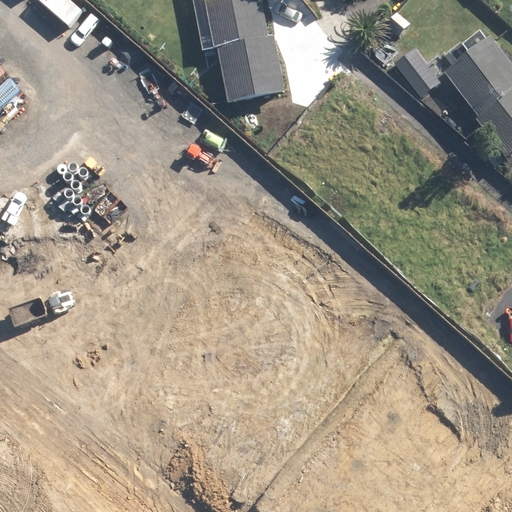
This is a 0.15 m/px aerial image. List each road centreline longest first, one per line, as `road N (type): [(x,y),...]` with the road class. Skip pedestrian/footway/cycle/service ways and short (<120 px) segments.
road 1 (unknown): [(0,169),(44,208),(159,454),(195,511)]
road 2 (track): [(25,0),(213,165)]
road 3 (residential): [(511,339),(369,511)]
